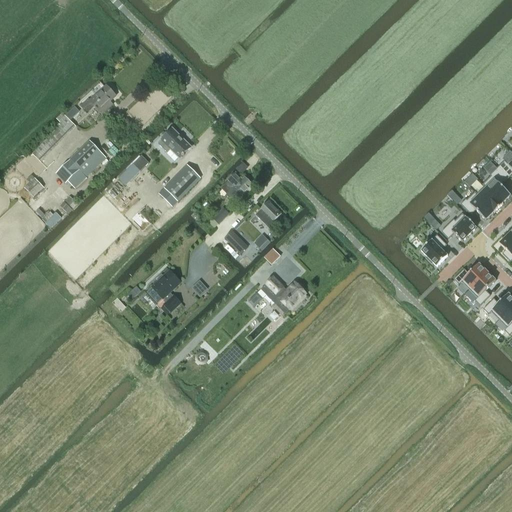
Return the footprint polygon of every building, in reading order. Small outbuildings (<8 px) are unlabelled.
[(101,115),(104,113),(109,108),(106,105),(115,97),(106,87),(89,102),(88,100),(81,106),(86,112),(92,106),(101,115)] [(53,134),(60,141),(75,126),(63,114),(56,120),(60,124),(61,126),(53,134)] [(184,155),(191,149),(184,142),(185,142),(179,136),(179,137),(172,130),(162,141),(158,145),(167,154),(171,150),(180,159),(182,157),(183,158),(184,156),(184,155)] [(42,160),(60,141),(53,134),(35,153),(42,160)] [(105,159),(102,156),(89,142),(70,161),(56,175),(65,184),(79,170),(80,171),(89,162),(95,169),(105,159)] [(504,162),(499,167),(509,178),(511,175),(511,159),(507,165),(504,162)] [(165,189),(178,202),(200,179),(187,166),(165,189)] [(509,178),(499,167),(495,171),(505,182),(509,178)] [(483,185),(482,186),(484,187),(502,205),(510,197),(511,197),(501,187),(505,182),(495,171),(490,176),(490,177),(491,177),(483,185)] [(252,186),(244,178),(242,181),(235,174),(227,182),(228,183),(221,190),(227,195),(226,196),(233,204),(252,186)] [(33,198),(43,188),(35,180),(25,189),(33,198)] [(477,195),(476,195),(494,213),(494,214),(503,205),(502,205),(484,187),(477,195)] [(451,192),(447,197),(456,206),(460,201),(451,192)] [(466,200),(460,205),(471,216),(476,211),(486,221),(494,213),(476,195),(477,195),(475,193),(474,194),(467,201),(466,200)] [(73,211),(72,211),(77,205),(69,198),(60,208),(68,216),(73,211)] [(274,222),(281,215),(268,202),(261,209),(255,216),(272,231),(278,225),(274,222)] [(429,214),(424,219),(436,231),(441,226),(429,214)] [(454,221),(441,233),(448,240),(453,235),(462,243),(476,229),(462,215),(455,222),(454,221)] [(241,256),(248,248),(232,232),(224,239),(241,256)] [(432,241),(421,252),(427,258),(426,259),(431,265),(433,264),(437,268),(448,257),(441,251),(446,246),(437,236),(432,241)] [(511,240),(508,236),(499,245),(505,251),(502,255),(510,263),(511,261),(511,240)] [(265,259),(272,266),(280,257),(273,250),(265,259)] [(464,270),(454,281),(459,286),(461,283),(469,291),(487,274),(479,266),(479,265),(469,275),(464,270)] [(152,288),(146,294),(157,305),(163,300),(164,299),(167,303),(164,306),(171,313),(181,304),(174,297),(173,297),(170,294),(180,284),(170,272),(163,278),(162,276),(157,280),(159,282),(152,288)] [(487,274),(469,291),(477,299),(475,302),(480,307),(490,297),(486,292),(496,282),(495,281),(495,282),(487,274)] [(266,285),(261,290),(285,315),(289,311),(291,309),(292,310),(299,304),(298,303),(306,295),(295,283),(286,292),(273,278),(266,285)] [(199,281),(195,285),(204,294),(208,290),(199,281)] [(494,300),(483,310),(488,316),(491,313),(499,321),(511,307),(511,298),(509,295),(508,295),(498,305),(494,300)] [(253,297),(249,302),(255,308),(259,303),(253,297)] [(511,307),(499,321),(507,329),(504,332),(509,337),(511,334),(511,307)]
